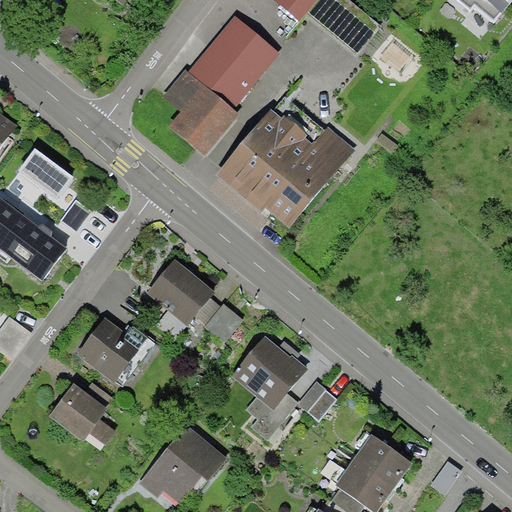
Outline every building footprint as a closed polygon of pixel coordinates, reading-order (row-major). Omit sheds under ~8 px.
[(271,0),(298,24),(307,15),(318,0),(271,0)] [(379,24),(350,0),(318,0),(307,15),(355,53),(379,24)] [(511,0),(456,0),(470,11),(474,6),(495,23),(511,6),(511,0)] [(280,55),(234,17),(187,72),(184,70),(162,97),(180,114),(167,129),(203,160),(240,116),(233,111),(280,55)] [(325,132),(283,98),(216,177),(261,214),(265,210),(290,232),(356,152),(328,128),(325,132)] [(0,150),(18,126),(0,113),(0,150)] [(27,181),(12,172),(0,199),(0,258),(37,285),(66,247),(53,238),(43,230),(38,227),(24,218),(42,189),(27,181)] [(215,293),(173,262),(146,293),(186,328),(215,293)] [(201,327),(223,344),(244,320),(223,303),(201,327)] [(33,333),(10,317),(0,332),(0,352),(13,362),(33,333)] [(126,335),(104,320),(75,357),(114,388),(151,344),(131,329),(126,335)] [(278,346),(264,336),(231,378),(256,399),(245,411),(255,421),(252,429),(267,443),(298,405),(287,396),(307,370),(296,362),(300,355),(284,342),(278,346)] [(106,413),(72,387),(48,419),(83,444),(90,435),(105,447),(118,434),(100,420),(106,413)] [(338,399),(325,390),(309,415),(318,422),(338,399)] [(226,460),(186,428),(139,484),(155,499),(162,493),(180,506),(201,481),(207,485),(226,460)] [(377,511),(413,467),(368,436),(333,486),(339,491),(363,508),(368,511),(377,511)] [(460,473),(447,463),(431,486),(444,496),(460,473)] [(359,511),(363,508),(339,491),(323,511),(359,511)]
